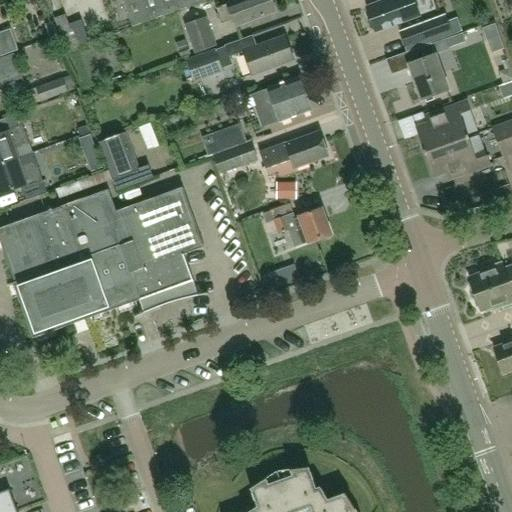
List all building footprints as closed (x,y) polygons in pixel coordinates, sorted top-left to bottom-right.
[(122,0),(132,27),(206,0),(122,0)] [(237,0),(216,8),(221,24),(232,20),(235,27),(276,12),(271,0),(237,0)] [(413,0),(386,0),(367,7),(375,32),(419,16),(413,0)] [(448,0),(451,13),(493,7),(492,0),(448,0)] [(65,14),(53,19),(59,33),(61,33),(68,51),(83,45),(76,26),(70,28),(65,14)] [(205,18),(185,25),(195,53),(216,46),(205,18)] [(425,28),(398,37),(402,51),(430,41),(425,28)] [(0,57),(18,51),(10,29),(0,32),(0,57)] [(253,35),(224,46),(224,47),(187,60),(195,81),(222,71),(221,69),(232,65),(229,57),(243,52),(252,75),(294,60),(285,36),(257,47),(253,35)] [(185,40),(176,43),(182,59),(191,55),(185,40)] [(432,44),(386,60),(392,76),(411,69),(422,101),(448,92),(432,44)] [(441,51),(446,69),(456,66),(451,48),(441,51)] [(0,102),(1,103),(0,100),(0,86),(22,78),(14,55),(0,59),(0,102)] [(75,89),(69,74),(27,92),(31,106),(75,89)] [(124,76),(93,86),(94,92),(126,82),(124,76)] [(268,89),(254,94),(266,126),(279,121),(280,122),(312,110),(300,77),(268,89)] [(424,153),(469,137),(468,135),(467,136),(459,115),(470,111),(467,102),(430,115),(432,122),(417,128),(425,150),(423,151),(424,153)] [(0,164),(17,158),(32,153),(18,115),(0,121),(0,126),(2,133),(0,134),(0,164)] [(511,154),(511,132),(508,122),(493,128),(503,157),(511,154)] [(212,155),(243,144),(238,130),(207,141),(212,155)] [(266,170),(291,160),(294,169),(328,156),(319,132),(286,144),(286,142),(259,152),(266,170)] [(139,170),(126,133),(101,142),(115,179),(139,170)] [(469,139),(469,137),(424,153),(425,155),(426,154),(435,177),(450,171),(453,178),(490,165),(487,156),(475,160),(468,139),(469,139)] [(243,144),(212,155),(219,174),(257,160),(250,142),(243,144)] [(17,158),(0,164),(0,194),(22,187),(26,199),(46,191),(35,163),(21,168),(17,158)] [(109,170),(78,182),(56,189),(59,199),(82,191),(112,180),(109,170)] [(277,183),(277,199),(297,199),(297,183),(277,183)] [(511,201),(511,194),(509,186),(496,190),(500,203),(511,201)] [(109,189),(0,228),(0,239),(15,282),(13,283),(33,338),(140,300),(145,313),(152,309),(160,306),(172,302),(183,299),(193,296),(198,295),(193,281),(193,280),(184,254),(204,247),(183,187),(117,211),(109,189)] [(290,203),(270,211),(279,235),(290,231),(296,248),(331,234),(321,209),(296,218),(294,212),(293,213),(290,203)] [(511,265),(504,268),(502,262),(480,270),(481,274),(470,278),(481,311),(493,306),(495,310),(511,303),(511,265)] [(269,291),(281,287),(291,283),(287,272),(277,276),(265,280),(269,291)] [(510,343),(495,348),(503,373),(511,370),(511,339),(510,340),(510,343)] [(349,511),(356,509),(344,493),(328,499),(320,486),(316,488),(309,467),(289,470),(292,475),(269,484),(267,478),(250,488),(257,507),(248,511),(349,511)] [(0,511),(17,511),(9,488),(0,491),(0,511)]
